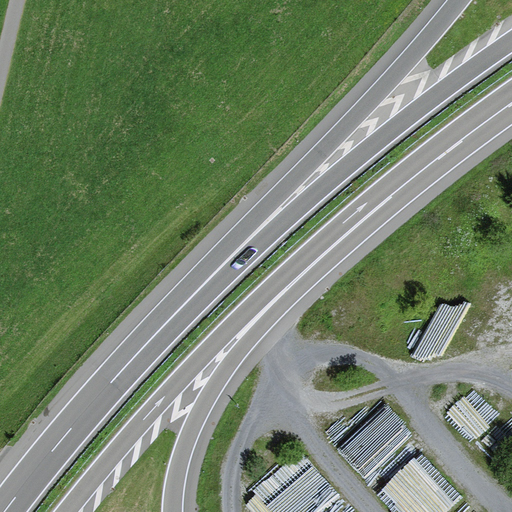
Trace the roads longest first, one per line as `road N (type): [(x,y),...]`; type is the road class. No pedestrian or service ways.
road 1 (motorway): [(511,42),(226,258)]
road 2 (motorway): [(459,0),(226,258)]
road 3 (motorway): [(226,258),(4,511)]
road 4 (trunk): [(66,511),(199,357),(285,275)]
road 5 (trunk): [(285,275),(511,90)]
road 6 (trunk): [(173,511),(188,436),(285,275)]
